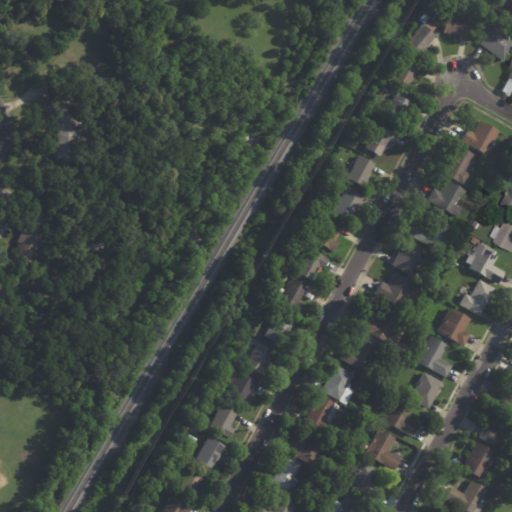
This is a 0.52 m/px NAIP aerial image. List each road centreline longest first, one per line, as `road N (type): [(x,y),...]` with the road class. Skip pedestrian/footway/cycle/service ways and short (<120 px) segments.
road 1 (residential): [(511,113),(454,81),(220,511)]
road 2 (residential): [(511,319),(404,511)]
